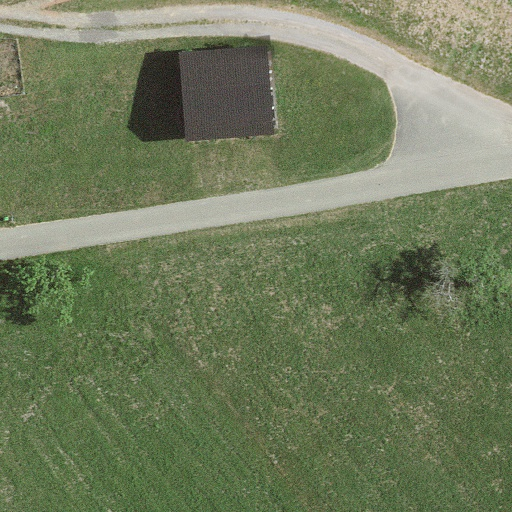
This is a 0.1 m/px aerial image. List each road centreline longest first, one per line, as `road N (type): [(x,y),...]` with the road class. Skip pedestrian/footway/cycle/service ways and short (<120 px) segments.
road 1 (track): [(470,163),(394,77),(334,43),(276,25),(0,16)]
road 2 (residential): [(511,158),(0,239)]
